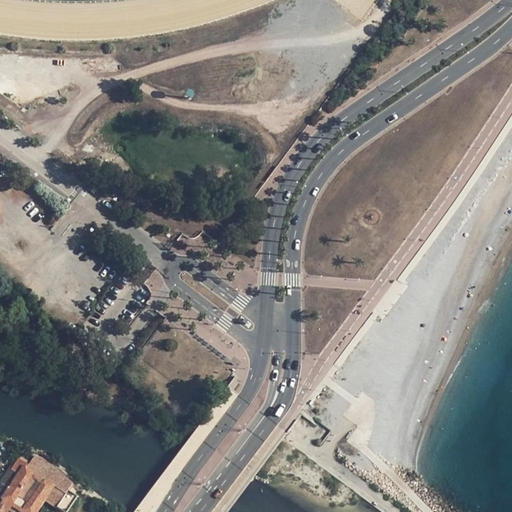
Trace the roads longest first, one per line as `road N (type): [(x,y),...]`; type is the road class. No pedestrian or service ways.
road 1 (primary): [(257,434),(290,376),(291,265),(311,187),(338,152),(511,26)]
road 2 (primary): [(511,1),(305,156),(274,221),(265,318)]
road 3 (track): [(390,0),(346,33),(251,39),(112,80),(81,102),(30,164)]
road 4 (track): [(130,73),(176,104),(286,110),(331,81),(357,29)]
road 5 (primary): [(265,318),(253,384),(163,511)]
road 6 (residential): [(257,434),(277,369),(279,328),(265,318)]
